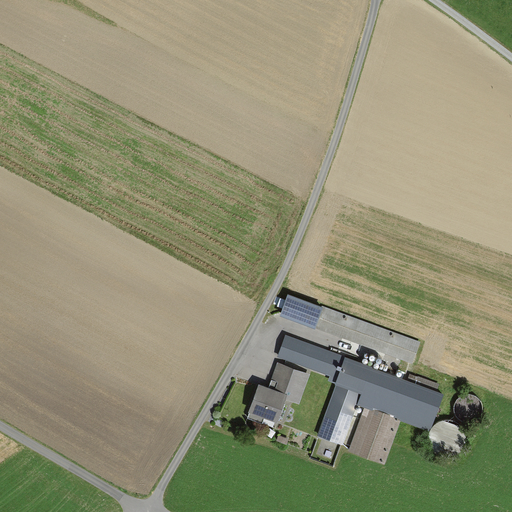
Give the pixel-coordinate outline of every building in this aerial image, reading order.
[(315,326),(323,305),(288,292),(280,313),(315,326)] [(323,305),(315,326),(413,362),(420,341),(323,305)] [(402,375),(285,334),(278,355),(331,374),(328,380),(336,382),(317,437),(342,446),(357,402),(430,428),(443,391),(435,388),(437,385),(402,373),(402,375)] [(259,381),(248,409),(277,420),(286,397),(300,402),(311,373),(278,361),(269,385),(259,381)] [(455,400),(456,414),(480,411),(479,398),(455,400)] [(400,420),(364,406),(348,449),(384,463),(400,420)]
